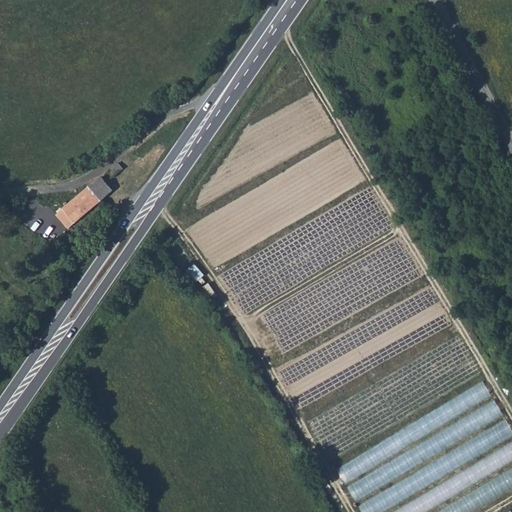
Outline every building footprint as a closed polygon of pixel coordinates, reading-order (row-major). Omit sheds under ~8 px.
[(118,159),(110,166),(114,171),(123,165),(118,159)] [(103,171),(90,183),(100,195),(102,194),(113,184),(103,171)] [(90,183),(75,194),(57,209),(68,222),(100,195),(90,183)] [(203,277),(195,265),(187,271),(196,283),(199,281),(202,278),(203,277)] [(31,273),(14,297),(19,301),(17,304),(24,310),(43,282),(31,273)] [(218,297),(207,282),(201,286),(211,301),(218,297)] [(344,480),(496,398),(488,383),(336,465),(344,480)] [(499,403),(347,482),(355,497),(507,419),(499,403)] [(511,423),(358,500),(363,511),(373,511),(511,442),(511,423)] [(426,511),(511,463),(511,444),(391,511),(426,511)] [(511,470),(436,511),(472,511),(511,490),(511,470)]
